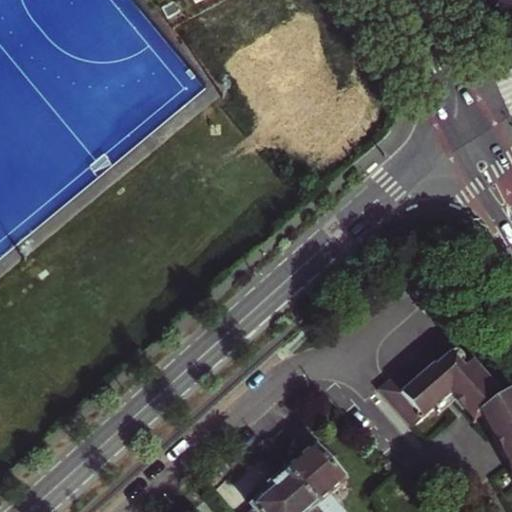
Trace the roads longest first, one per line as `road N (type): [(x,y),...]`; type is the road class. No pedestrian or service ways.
road 1 (tertiary): [(466,123),(30,511)]
road 2 (residential): [(130,511),(262,394),(363,342),(406,304)]
road 3 (primary): [(466,123),(399,0)]
